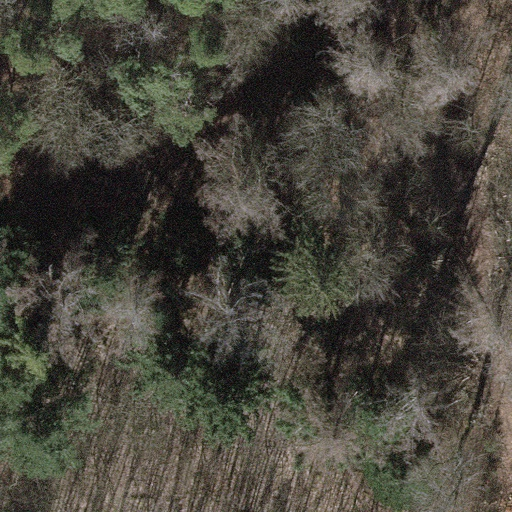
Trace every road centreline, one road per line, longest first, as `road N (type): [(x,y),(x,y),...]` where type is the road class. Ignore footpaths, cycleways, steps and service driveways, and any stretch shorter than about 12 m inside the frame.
road 1 (track): [(343,0),(354,17),(311,185),(458,511)]
road 2 (track): [(469,0),(429,72),(511,373)]
